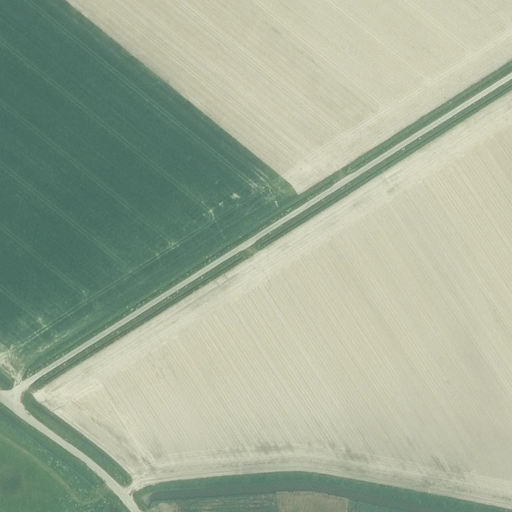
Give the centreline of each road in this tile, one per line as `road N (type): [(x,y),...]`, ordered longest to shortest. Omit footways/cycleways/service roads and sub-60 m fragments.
road 1 (track): [(2,399),(511,75)]
road 2 (unclassified): [(134,511),(89,461),(0,397)]
